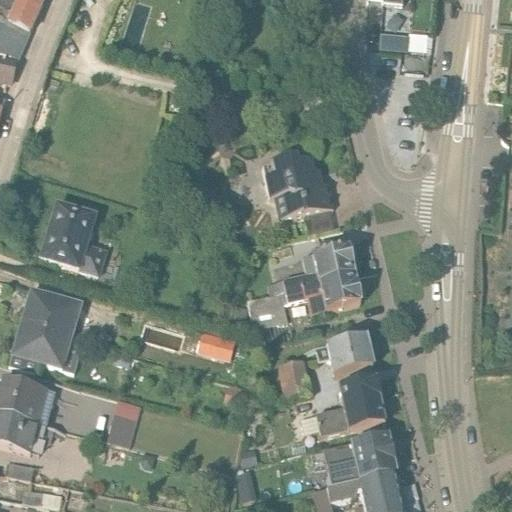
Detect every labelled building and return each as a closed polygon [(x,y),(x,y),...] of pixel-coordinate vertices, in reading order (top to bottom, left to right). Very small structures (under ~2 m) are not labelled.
[(43,0),(0,0),(0,22),(28,36),(43,0)] [(365,0),(365,6),(367,6),(367,5),(382,7),(401,9),(401,0),(365,0)] [(0,57),(17,61),(28,36),(0,22),(0,57)] [(408,53),(410,39),(379,37),(378,53),(406,55),(406,53),(408,53)] [(424,39),(410,38),(410,39),(408,53),(423,54),(424,39)] [(15,64),(0,60),(0,83),(10,85),(15,64)] [(172,92),(168,95),(167,101),(170,105),(176,106),(179,103),(180,97),(177,93),(172,92)] [(275,163),(261,166),(268,200),(273,200),(277,221),(303,217),(329,212),(332,212),(327,186),(321,188),(318,174),(313,175),(310,161),(297,163),(296,158),(291,159),(288,159),(279,160),(275,163)] [(97,217),(56,205),(40,259),(99,277),(107,250),(88,245),(97,217)] [(332,231),(329,212),(303,217),(306,235),(332,231)] [(347,253),(347,251),(339,251),(340,239),(319,243),(322,257),(301,261),(304,278),(267,286),(269,297),(353,279),(353,277),(352,277),(351,270),(350,270),(350,268),(353,264),(351,257),(347,255),(347,253)] [(62,285),(30,276),(26,289),(30,290),(58,298),(62,285)] [(353,281),(353,279),(269,297),(246,302),(259,353),(292,344),(286,323),(292,322),(287,307),(305,302),(309,318),(359,307),(359,306),(359,305),(358,305),(358,303),(361,299),(359,292),(355,290),(355,288),(355,286),(354,287),(353,281)] [(58,298),(30,290),(20,324),(72,338),(82,305),(58,298)] [(72,338),(20,324),(11,355),(39,364),(73,374),(82,343),(71,340),(72,338)] [(365,339),(324,348),(327,363),(331,379),(372,370),(365,339)] [(327,363),(324,348),(314,351),(317,365),(327,363)] [(132,356),(114,351),(111,363),(128,367),(132,356)] [(39,364),(11,355),(7,354),(4,366),(35,375),(39,364)] [(301,364),(277,368),(284,403),(310,397),(301,364)] [(54,393),(3,380),(0,391),(0,415),(46,427),(54,393)] [(336,391),(341,412),(378,404),(377,397),(378,397),(381,394),(379,387),(376,386),(375,387),(374,383),(336,391)] [(228,388),(225,401),(243,405),(247,393),(228,388)] [(140,405),(117,399),(106,441),(129,447),(140,405)] [(384,426),(378,404),(341,412),(315,419),(319,440),(384,426)] [(46,427),(0,415),(0,446),(30,454),(30,451),(40,454),(42,449),(49,442),(52,428),(46,427)] [(389,452),(387,439),(322,453),(331,491),(393,478),(389,463),(392,462),(395,460),(394,452),(390,452),(389,452)] [(253,448),(239,451),(242,466),(256,463),(253,448)] [(6,462),(3,475),(30,479),(33,467),(6,462)] [(235,476),(241,502),(255,499),(248,472),(235,476)] [(393,478),(331,491),(310,496),(312,511),(330,511),(330,508),(349,504),(355,496),(359,495),(362,507),(352,509),(352,511),(400,511),(396,492),(399,488),(397,482),(393,480),(393,478)] [(23,490),(20,490),(19,496),(22,497),(21,502),(58,508),(58,507),(62,508),(63,499),(60,499),(61,495),(24,489),(23,490)]
